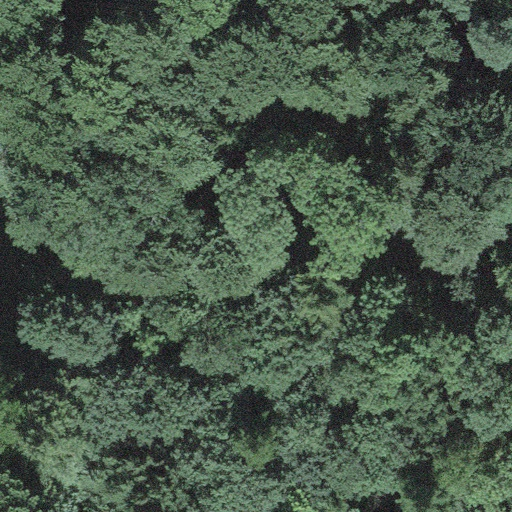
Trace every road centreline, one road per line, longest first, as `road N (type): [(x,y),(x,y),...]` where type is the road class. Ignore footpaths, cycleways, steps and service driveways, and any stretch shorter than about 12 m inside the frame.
road 1 (track): [(0,326),(511,429)]
road 2 (track): [(0,252),(411,241),(511,215)]
